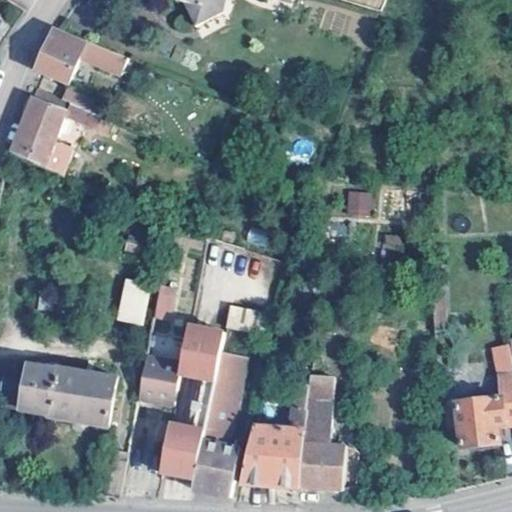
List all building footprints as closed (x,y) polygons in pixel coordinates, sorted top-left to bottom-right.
[(174,0),(182,2),(198,28),(223,14),(215,0),(174,0)] [(227,0),(215,0),(223,14),(227,0)] [(39,73),(70,87),(80,62),(122,79),(129,64),(130,62),(88,43),(86,46),(57,33),(54,40),(39,73)] [(64,102),(103,119),(109,105),(70,87),(64,102)] [(115,124),(103,119),(64,102),(38,92),(29,114),(13,156),(65,178),(75,150),(57,143),(67,117),(110,135),(115,124)] [(372,216),(372,191),(347,191),(347,216),(372,216)] [(143,325),(152,284),(125,278),(116,320),(143,325)] [(448,330),(446,281),(435,282),(438,331),(448,330)] [(176,295),(161,292),(156,316),(171,319),(176,295)] [(233,308),(228,331),(269,339),(274,317),(233,308)] [(191,324),(184,363),(182,375),(200,379),(189,432),(206,435),(222,357),(227,331),(191,324)] [(149,400),(176,406),(182,375),(184,363),(149,355),(140,398),(149,400)] [(206,435),(196,484),(194,493),(224,499),(231,501),(243,452),(228,450),(247,363),(222,357),(206,435)] [(59,374),(29,369),(27,388),(6,384),(1,409),(51,418),(51,422),(109,432),(118,381),(60,370),(59,374)] [(338,374),(313,372),(311,384),(307,421),(308,421),(335,422),(338,374)] [(511,420),(511,372),(501,373),(503,396),(481,399),(481,393),(474,393),(474,400),(459,402),(460,408),(455,409),(456,422),(462,422),(465,445),(501,442),(499,422),(511,420)] [(302,485),(308,421),(307,421),(311,384),(298,382),(292,428),(257,425),(244,481),(274,483),(302,485)] [(325,486),(345,488),(346,484),(347,472),(349,443),(334,442),(335,422),(308,421),(302,485),(325,486)] [(189,432),(172,428),(162,477),(169,479),(196,484),(206,435),(189,432)] [(129,458),(112,455),(105,498),(121,499),(129,458)] [(358,485),(346,484),(345,488),(344,501),(365,499),(365,489),(358,485)]
